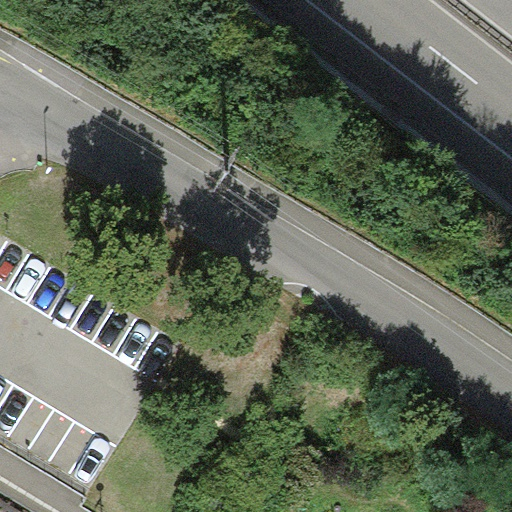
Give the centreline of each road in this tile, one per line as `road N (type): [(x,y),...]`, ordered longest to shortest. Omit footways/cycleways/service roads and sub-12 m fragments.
road 1 (unclassified): [(511,391),(0,91)]
road 2 (motorway): [(372,0),(511,107)]
